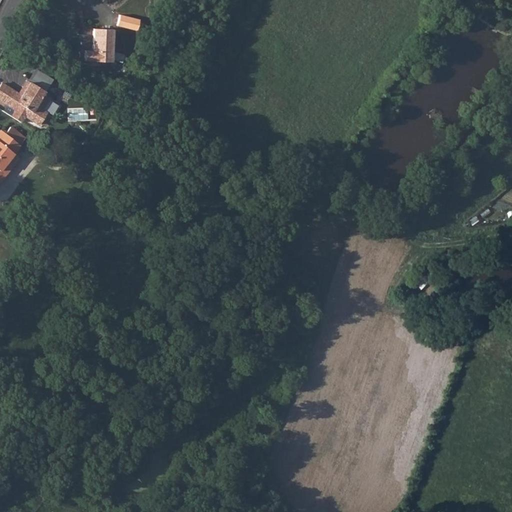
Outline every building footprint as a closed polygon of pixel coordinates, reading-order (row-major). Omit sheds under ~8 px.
[(129,31),(133,21),(113,14),(110,24),(129,31)] [(105,63),(107,29),(87,27),(86,48),(78,48),(77,60),(105,63)] [(18,93),(11,88),(9,91),(18,97),(28,81),(26,80),(18,93)] [(43,91),(28,81),(18,97),(9,91),(11,88),(1,82),(0,84),(0,99),(14,109),(10,115),(20,122),(24,115),(37,124),(45,112),(40,109),(48,96),(42,93),(43,91)] [(0,168),(24,138),(10,127),(5,134),(2,131),(0,133),(0,168)] [(413,211),(415,204),(406,202),(404,208),(413,211)]
